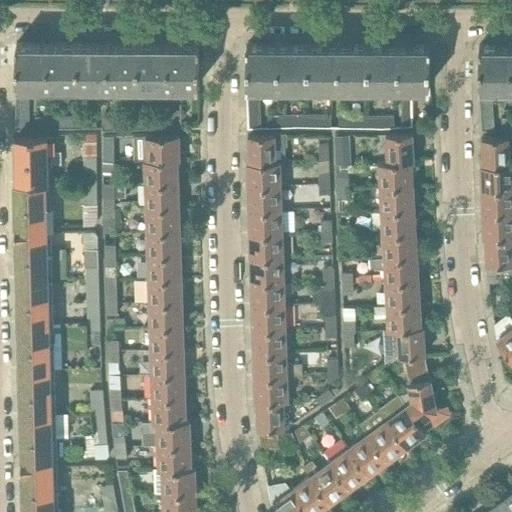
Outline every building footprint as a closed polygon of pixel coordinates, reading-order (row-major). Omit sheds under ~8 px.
[(28,83),(77,84),(77,43),(16,43),(16,129),(28,129),(28,83)] [(138,43),(77,43),(77,84),(138,84),(138,43)] [(199,43),(138,43),(138,84),(199,84),(199,43)] [(282,84),(308,85),(308,44),(247,44),(247,100),(248,127),(260,127),(260,115),(259,100),(259,84),(282,84)] [(369,44),(308,44),(308,85),(368,85),(369,44)] [(369,44),(368,85),(429,85),(430,44),(369,44)] [(491,85),(511,85),(511,44),(479,44),(479,100),(481,130),(491,130),(494,130),(493,118),(491,118),(491,85)] [(402,126),(412,126),(412,95),(402,95),(402,126)] [(171,127),(181,127),(181,97),(171,96),(171,127)] [(296,114),(268,115),(268,127),(296,126),(330,126),(330,115),(296,114)] [(35,128),(96,127),(96,115),(35,117),(35,128)] [(102,129),(163,127),(163,115),(102,117),(102,129)] [(381,127),(393,127),(392,115),(381,115),(338,115),(338,127),(381,127)] [(511,129),(511,117),(501,118),(502,130),(511,129)] [(286,132),(248,133),(249,161),(280,160),(285,160),(284,145),(287,145),(286,133),(286,132)] [(414,160),(412,132),(381,133),(382,146),(387,146),(387,160),(387,161),(411,160),(414,160)] [(96,133),(83,133),(85,225),(94,225),(97,222),(96,133)] [(179,133),(134,133),(135,158),(145,158),(180,157),(179,133)] [(17,181),(50,181),(52,181),(51,134),(16,135),(17,181)] [(349,135),(335,135),(336,147),(350,147),(349,135)] [(511,147),(511,135),(482,136),(483,164),(509,163),(509,148),(511,147)] [(328,159),(328,143),(317,143),(318,160),(328,159)] [(103,150),(103,160),(114,159),(114,150),(103,150)] [(180,158),(180,157),(145,158),(145,182),(178,181),(177,158),(180,158)] [(103,160),(103,171),(114,171),(114,159),(103,160)] [(280,184),(280,160),(249,161),(247,161),(248,186),(280,184)] [(378,161),(380,185),(413,184),(411,160),(387,161),(387,160),(378,161)] [(511,162),(509,163),(483,164),(481,164),(482,188),(511,186),(511,162)] [(330,183),(329,172),(319,172),(319,183),(330,183)] [(338,188),(348,187),(348,176),(337,176),(338,188)] [(51,229),(51,226),(50,181),(17,181),(14,181),(16,230),(51,229)] [(145,182),(146,206),(179,205),(178,181),(145,182)] [(114,183),(104,184),(104,207),(114,207),(114,183)] [(330,193),(330,183),(319,183),(320,194),(330,193)] [(248,186),(248,209),(281,208),(280,184),(248,186)] [(414,207),(413,184),(380,185),(381,209),(414,207)] [(511,186),(482,188),(482,212),(511,210),(511,186)] [(338,188),(338,198),(349,198),(348,187),(338,188)] [(180,229),(179,205),(146,206),(147,230),(180,229)] [(104,207),(104,219),(114,219),(114,207),(104,207)] [(381,209),(383,233),(415,231),(414,207),(381,209)] [(282,232),(281,208),(248,209),(249,233),(282,232)] [(483,236),(485,236),(511,235),(511,210),(482,212),(483,236)] [(332,230),(331,219),(321,220),(321,231),(332,230)] [(339,224),(340,235),(350,235),(350,224),(339,224)] [(51,229),(16,230),(16,233),(17,278),(52,277),(67,278),(66,248),(51,248),(51,232),(51,229)] [(147,230),(148,254),(180,253),(180,229),(147,230)] [(332,230),(321,231),(322,241),(332,241),(332,230)] [(383,233),(384,257),(417,255),(415,231),(383,233)] [(249,233),(250,257),(283,256),(282,232),(249,233)] [(340,235),(340,246),(351,245),(350,235),(340,235)] [(511,235),(485,236),(486,264),(511,262),(511,235)] [(105,244),(105,255),(115,255),(115,244),(105,244)] [(98,248),(85,249),(86,265),(88,330),(100,329),(98,265),(98,248)] [(181,276),(180,253),(148,254),(148,277),(181,276)] [(105,255),(105,266),(116,266),(115,255),(105,255)] [(384,267),(385,280),(418,279),(417,255),(384,257),(369,258),(369,268),(384,267)] [(284,279),(283,256),(250,257),(251,281),(284,279)] [(487,270),(488,282),(496,281),(495,269),(487,270)] [(334,278),(333,270),(323,270),(323,278),(334,278)] [(342,283),(352,282),(352,271),(341,272),(342,283)] [(148,277),(149,301),(182,300),(181,276),(148,277)] [(17,278),(18,324),(53,323),(52,277),(17,278)] [(334,288),(334,278),(323,278),(324,289),(334,288)] [(251,281),(252,304),(284,303),(284,279),(251,281)] [(385,280),(387,304),(420,302),(418,279),(385,280)] [(342,283),(342,293),(353,293),(352,282),(342,283)] [(312,290),(313,302),(315,302),(335,302),(334,289),(312,290)] [(106,303),(117,302),(116,292),(106,292),(106,303)] [(183,324),(182,300),(149,301),(150,325),(183,324)] [(106,303),(107,314),(117,314),(117,302),(106,303)] [(335,302),(315,302),(316,321),(321,321),(321,320),(325,320),(325,326),(336,326),(335,302)] [(421,326),(421,325),(420,302),(387,304),(387,305),(374,306),(375,317),(387,317),(388,328),(397,328),(397,327),(421,326)] [(285,327),(284,303),(252,304),(252,328),(285,327)] [(511,317),(508,312),(494,322),(497,339),(511,359),(511,317)] [(107,326),(125,326),(125,318),(107,318),(107,326)] [(354,332),(354,330),(354,319),(343,319),(344,333),(354,332)] [(18,324),(19,369),(54,368),(53,323),(18,324)] [(150,325),(151,349),(184,348),(183,324),(150,325)] [(388,328),(383,328),(385,362),(394,355),(403,355),(424,354),(425,354),(423,325),(421,325),(421,326),(397,327),(397,328),(388,328)] [(336,336),(336,326),(325,326),(326,336),(336,336)] [(252,328),(253,352),(286,351),(285,327),(252,328)] [(344,333),(345,346),(355,345),(354,332),(344,333)] [(108,350),(118,350),(118,339),(108,340),(108,350)] [(151,349),(152,373),(184,372),(184,348),(151,349)] [(108,350),(109,361),(119,361),(118,350),(108,350)] [(286,363),(286,351),(253,352),(254,376),(287,375),(302,374),(301,362),(286,363)] [(424,354),(403,355),(409,383),(412,400),(406,405),(419,422),(425,430),(433,424),(434,425),(449,414),(447,406),(436,408),(430,378),(429,379),(424,354)] [(338,373),(337,358),(327,358),(327,373),(338,373)] [(368,373),(371,378),(372,380),(383,373),(378,366),(368,373)] [(19,369),(20,415),(56,414),(54,368),(19,369)] [(152,373),(152,397),(185,396),(184,372),(152,373)] [(255,400),(257,400),(283,399),(287,399),(287,375),(254,376),(255,400)] [(361,385),(354,389),(361,399),(368,395),(361,385)] [(111,399),(121,398),(120,387),(110,388),(111,399)] [(315,397),(316,398),(320,405),(334,396),(329,388),(315,397)] [(107,442),(103,389),(90,390),(95,443),(107,442)] [(426,431),(425,430),(419,422),(406,405),(398,394),(380,408),(387,418),(406,445),(426,431)] [(186,419),(185,396),(152,397),(153,420),(190,419),(186,419)] [(335,402),(329,407),(336,417),(342,412),(349,408),(342,397),(335,402)] [(111,399),(111,409),(122,409),(121,398),(111,399)] [(283,414),(283,399),(257,400),(258,428),(288,427),(288,414),(283,414)] [(360,422),(367,433),(387,459),(406,445),(387,418),(380,408),(360,422)] [(321,411),(314,416),(321,426),(328,422),(321,411)] [(56,414),(20,415),(22,463),(57,462),(57,459),(65,459),(64,438),(56,438),(56,414)] [(153,422),(142,422),(143,445),(157,444),(190,443),(190,419),(153,420),(153,422)] [(114,436),(115,446),(125,445),(124,435),(123,421),(112,422),(114,436)] [(302,425),(295,429),(302,440),(309,435),(302,425)] [(290,432),(282,433),(288,446),(295,444),(290,432)] [(259,434),(261,448),(278,447),(277,433),(259,434)] [(367,433),(348,447),(368,473),(387,459),(367,433)] [(323,451),(329,460),(349,487),(368,473),(348,447),(342,437),(323,451)] [(191,466),(190,443),(157,444),(158,468),(195,467),(195,466),(191,466)] [(115,446),(116,457),(126,456),(125,445),(115,446)] [(330,501),(349,487),(329,460),(320,467),(313,458),(304,465),(310,474),(330,501)] [(22,511),(26,511),(58,510),(57,462),(22,463),(22,511)] [(163,492),(196,490),(195,467),(158,468),(154,468),(155,492),(163,492)] [(118,469),(120,484),(122,495),(132,492),(128,469),(118,469)] [(310,474),(291,488),(308,511),(314,511),(330,501),(310,474)] [(286,482),(268,485),(271,503),(278,511),(308,511),(291,488),(286,482)] [(118,511),(113,484),(101,486),(105,511),(118,511)] [(196,511),(196,490),(163,492),(163,511),(196,511)] [(136,511),(134,503),(132,492),(122,495),(125,511),(136,511)] [(485,510),(485,511),(511,511),(511,504),(505,495),(485,510)]
